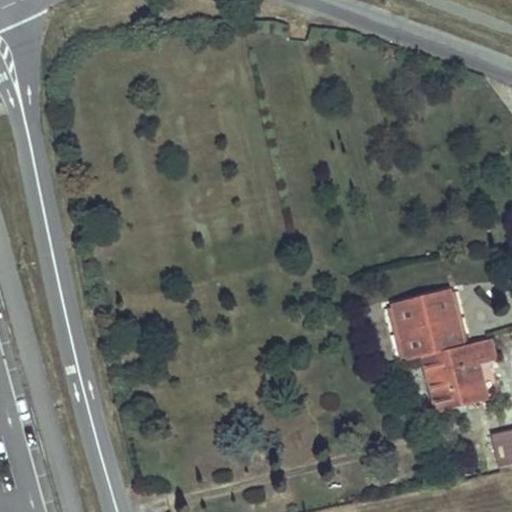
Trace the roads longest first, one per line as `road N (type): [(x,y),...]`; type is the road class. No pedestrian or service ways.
road 1 (residential): [(119,511),(75,358),(17,85),(0,46)]
road 2 (unclassified): [(511,68),(328,0)]
